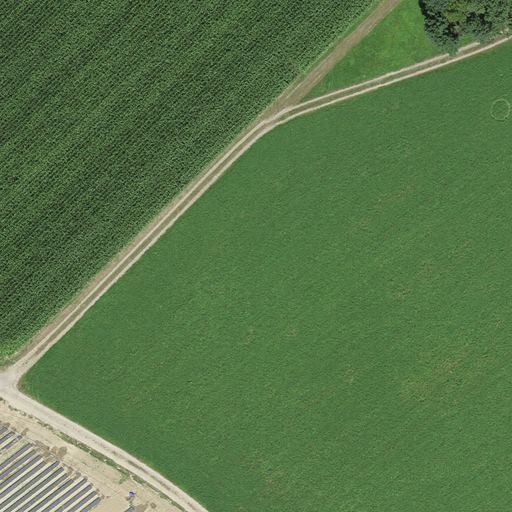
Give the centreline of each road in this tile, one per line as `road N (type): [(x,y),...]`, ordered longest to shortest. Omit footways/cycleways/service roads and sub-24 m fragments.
road 1 (track): [(3,386),(261,127),(511,31)]
road 2 (track): [(0,384),(106,443),(187,511)]
road 3 (track): [(274,120),(286,98),(395,0)]
